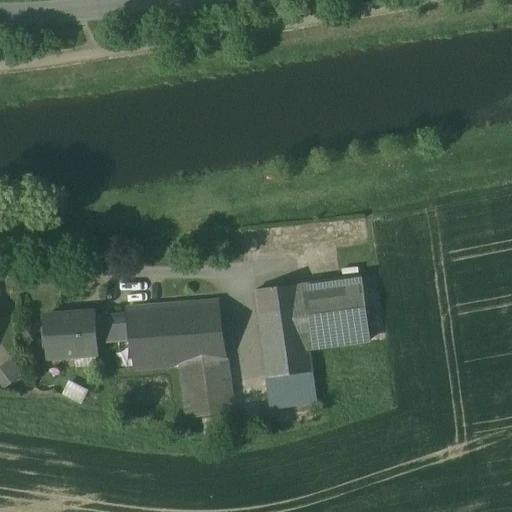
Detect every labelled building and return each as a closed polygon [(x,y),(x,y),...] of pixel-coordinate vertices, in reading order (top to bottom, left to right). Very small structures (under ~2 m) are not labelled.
[(360,279),(300,287),(309,350),(369,342),(360,279)] [(300,285),(255,292),(267,380),(312,373),(309,350),(300,287),(300,285)] [(128,311),(127,311),(130,338),(134,370),(180,365),(226,360),(218,299),(128,311)] [(93,314),(45,318),(48,360),(96,357),(95,340),(130,338),(127,311),(128,311),(127,310),(125,310),(126,320),(94,323),(93,314)] [(13,357),(0,367),(0,381),(6,389),(26,373),(13,357)] [(226,360),(180,365),(186,421),(233,415),(226,360)] [(312,373),(267,380),(271,409),(316,403),(312,373)] [(227,419),(202,422),(204,438),(235,434),(235,426),(228,427),(227,419)]
